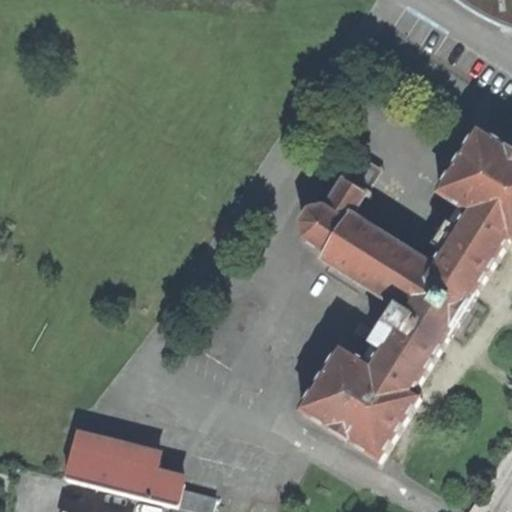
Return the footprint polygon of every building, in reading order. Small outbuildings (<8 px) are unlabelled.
[(511,0),(446,0),(452,6),(503,29),(511,30),(511,0)] [(300,414),(379,465),(420,401),(414,395),(447,342),(449,342),(467,313),(475,300),(474,299),(511,242),(511,153),(477,131),(437,195),(468,215),(458,231),(448,226),(434,246),(444,253),(433,269),(352,217),(365,195),(343,181),(342,184),(326,209),(324,209),(309,213),(300,225),(303,241),(326,256),(321,263),(397,311),(387,326),(385,325),(372,346),(373,347),(381,352),(371,369),(362,363),(341,349),(300,414)] [(271,176),(324,209),(326,209),(342,184),(288,149),(271,176)] [(373,347),(362,363),(371,369),(381,352),(373,347)] [(66,482),(171,508),(184,511),(212,511),(215,504),(181,494),(183,486),(153,478),(157,461),(75,441),(66,482)]
